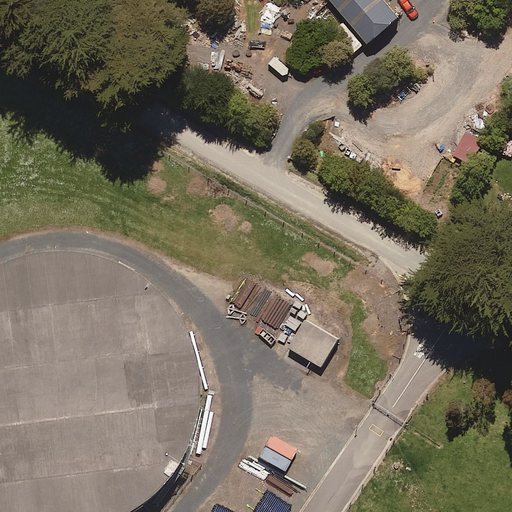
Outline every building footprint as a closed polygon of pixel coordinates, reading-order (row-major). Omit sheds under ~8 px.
[(332,0),(372,47),(403,21),(386,0),(332,0)] [(366,45),(341,21),(330,32),(354,57),(366,45)] [(444,87),(427,72),(413,88),(430,103),(444,87)] [(0,511),(135,511),(154,498),(176,473),(192,443),(199,410),(199,376),(190,343),(174,314),(151,289),(123,270),(91,258),(57,255),(24,259),(0,268),(0,511)] [(344,337),(311,317),(292,350),(325,369),(344,337)]
